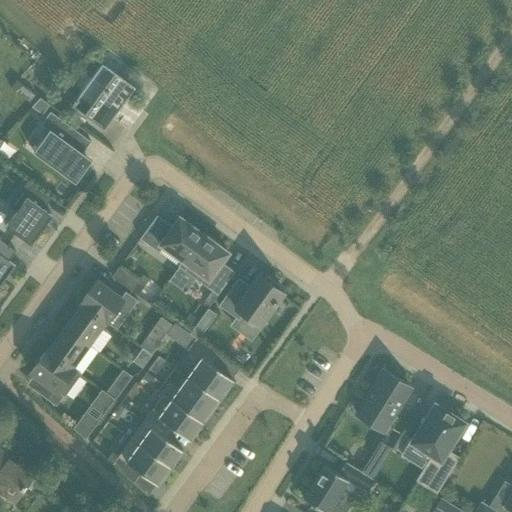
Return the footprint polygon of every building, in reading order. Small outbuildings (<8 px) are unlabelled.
[(0,36),(0,78),(26,103),(47,80),(0,36)] [(135,88),(102,64),(71,106),(104,131),(135,88)] [(39,98),(31,107),(42,115),(49,105),(39,98)] [(91,142),(50,112),(40,125),(49,131),(33,153),(75,184),(92,160),(82,153),(91,142)] [(43,209),(51,198),(27,181),(8,207),(15,212),(5,226),(30,245),(51,216),(43,209)] [(165,214),(173,222),(184,210),(176,203),(165,214)] [(202,234),(179,217),(172,227),(157,216),(140,239),(158,252),(162,247),(182,261),(202,234)] [(221,263),(228,253),(202,234),(182,261),(177,267),(217,296),(234,272),(221,263)] [(0,286),(15,266),(8,261),(15,252),(0,240),(0,286)] [(119,267),(112,277),(137,296),(145,286),(119,267)] [(250,287),(238,279),(219,306),(238,320),(243,314),(259,326),(283,293),(278,289),(280,286),(266,276),(264,279),(259,275),(250,287)] [(120,298),(96,281),(79,304),(81,305),(104,322),(116,330),(137,301),(125,292),(120,298)] [(211,292),(205,300),(211,304),(217,296),(211,292)] [(88,345),(104,322),(81,305),(65,328),(88,345)] [(164,317),(158,326),(167,333),(173,324),(164,317)] [(175,324),(167,335),(174,340),(182,329),(175,324)] [(88,345),(65,328),(48,350),(72,367),(88,345)] [(233,380),(211,365),(218,355),(196,338),(187,350),(200,360),(188,377),(187,377),(219,400),(219,399),(232,381),(233,380)] [(47,349),(30,372),(54,390),(46,400),(56,406),(79,374),(80,375),(81,374),(72,367),(48,350),(47,349)] [(141,349),(132,361),(141,368),(145,362),(151,355),(146,352),(141,349)] [(165,361),(158,356),(149,369),(155,374),(165,361)] [(122,370),(105,393),(114,399),(131,376),(128,374),(122,370)] [(383,372),(356,414),(384,431),(410,389),(383,372)] [(219,400),(187,377),(178,389),(169,382),(162,393),(202,423),(203,422),(202,422),(218,400),(218,401),(219,400)] [(202,423),(162,393),(161,394),(162,395),(143,422),(165,438),(172,428),(189,441),(190,440),(190,439),(202,423)] [(438,406),(434,404),(411,442),(431,455),(415,481),(436,494),(459,457),(447,450),(464,423),(449,414),(451,411),(439,403),(438,406)] [(121,406),(115,414),(123,419),(128,411),(121,406)] [(84,413),(73,429),(85,439),(96,424),(84,413)] [(181,451),(182,450),(143,422),(131,439),(170,467),(170,466),(181,451)] [(170,467),(130,439),(112,464),(133,483),(140,473),(157,485),(170,467)] [(0,490),(14,501),(25,487),(31,491),(37,483),(31,478),(32,476),(0,452),(0,490)] [(361,472),(373,479),(383,463),(371,456),(361,472)] [(373,479),(361,472),(345,462),(338,473),(324,465),(303,498),(325,511),(327,511),(342,489),(351,495),(356,487),(367,494),(375,481),(373,480),(373,479)] [(431,511),(464,511),(441,498),(431,511)] [(498,511),(481,501),(474,511),(498,511)]
